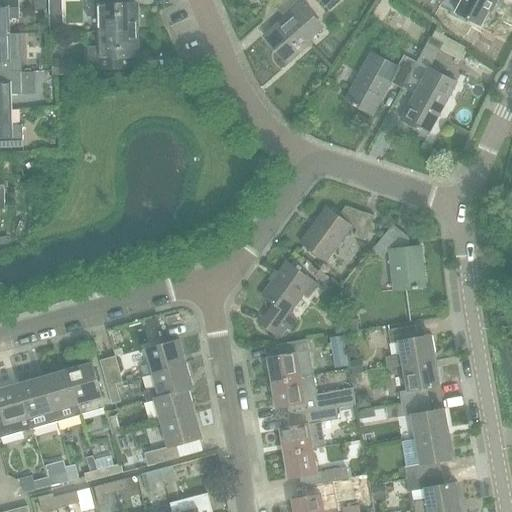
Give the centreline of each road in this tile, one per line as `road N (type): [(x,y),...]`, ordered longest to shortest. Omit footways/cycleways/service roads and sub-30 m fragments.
road 1 (tertiary): [(506,511),(462,205)]
road 2 (residential): [(252,511),(207,289)]
road 3 (residential): [(0,341),(207,289)]
road 4 (residential): [(310,160),(261,117),(202,0)]
road 5 (residential): [(207,289),(248,250),(310,160)]
road 6 (residential): [(462,205),(310,160)]
